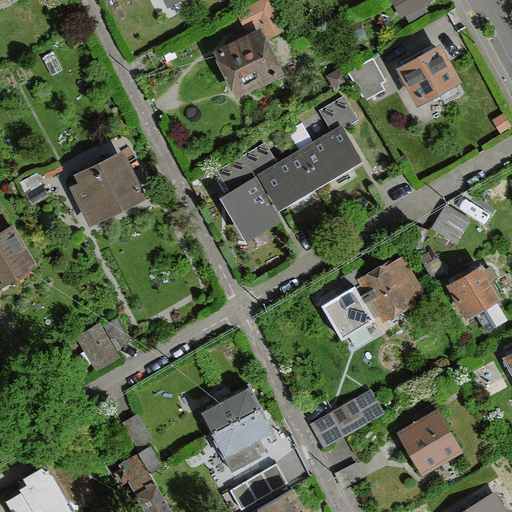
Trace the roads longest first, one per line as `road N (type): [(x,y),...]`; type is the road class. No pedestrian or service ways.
road 1 (residential): [(89,0),(242,305)]
road 2 (residential): [(242,305),(511,150)]
road 3 (residential): [(0,449),(242,305)]
road 4 (residential): [(242,305),(342,511)]
